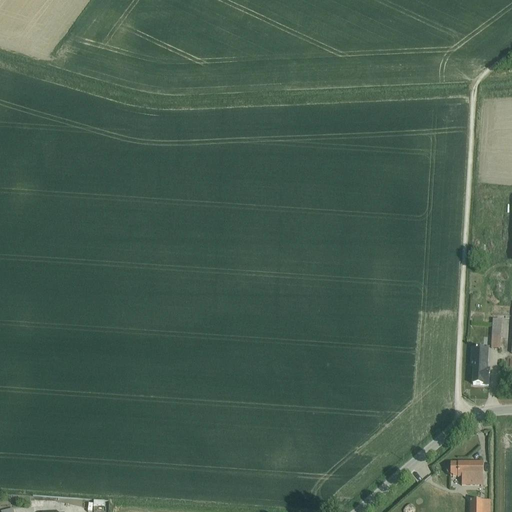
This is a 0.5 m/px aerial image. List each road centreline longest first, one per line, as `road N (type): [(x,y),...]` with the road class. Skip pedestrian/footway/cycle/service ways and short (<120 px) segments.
road 1 (track): [(511,52),(481,77),(472,99),(458,374),(467,420)]
road 2 (unclassified): [(359,511),(464,421),(511,411)]
